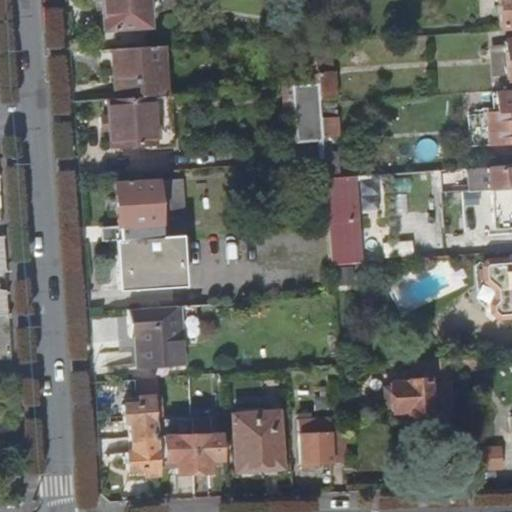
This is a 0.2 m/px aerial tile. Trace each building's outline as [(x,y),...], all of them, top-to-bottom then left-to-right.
[(98,0),(100,31),(145,29),(144,9),(156,8),(156,0),(98,0)] [(310,0),(312,16),(327,15),(325,0),(310,0)] [(511,0),(496,0),(498,30),(511,29),(511,0)] [(329,44),(327,15),(312,16),(313,35),(314,45),(329,44)] [(511,40),(503,41),(504,79),(511,79),(511,40)] [(316,72),(331,71),(329,44),(314,45),(315,63),(316,72)] [(120,66),(113,66),(115,101),(149,99),(163,98),(160,46),(120,49),(120,66)] [(112,66),(113,66),(120,66),(120,49),(112,50),(112,66)] [(301,65),(301,88),(317,87),(316,72),(315,63),(301,65)] [(336,71),(331,71),(316,72),(317,87),(317,97),(337,96),(336,71)] [(321,144),(320,142),(319,119),(318,104),(317,97),(317,87),(301,88),(291,89),(293,119),(295,146),(321,144)] [(283,120),(293,119),(291,89),(281,90),(283,120)] [(490,114),(491,145),(511,143),(511,91),(498,92),(500,114),(490,114)] [(115,101),(107,102),(110,148),(152,146),(153,152),(173,150),(170,98),(163,98),(149,99),(115,101)] [(319,119),(335,118),(334,103),(318,104),(319,119)] [(485,145),(491,145),(490,114),(483,115),(485,145)] [(319,119),(320,142),(336,140),(335,118),(319,119)] [(335,155),(321,156),(322,162),(323,181),(337,180),(335,155)] [(511,228),(511,166),(488,168),(491,229),(511,228)] [(182,181),(114,185),(118,243),(160,240),(159,226),(185,224),(182,181)] [(342,227),(327,228),(329,266),(344,265),(342,227)] [(160,240),(118,243),(115,243),(118,292),(183,287),(180,239),(160,240)] [(511,261),(485,264),(481,268),(483,283),(493,292),(494,301),(490,306),(490,315),(496,320),(511,318),(511,261)] [(195,307),(178,308),(180,342),(197,341),(195,307)] [(180,342),(178,308),(126,311),(128,336),(136,336),(138,368),(181,365),(180,342)] [(460,358),(461,372),(481,371),(481,357),(460,358)] [(428,378),(409,379),(409,382),(390,383),(390,388),(390,407),(405,406),(406,412),(429,411),(429,407),(428,396),(428,378)] [(447,381),(428,382),(428,396),(429,407),(448,406),(447,381)] [(158,420),(158,396),(137,396),(137,405),(122,406),(122,423),(127,423),(128,438),(153,437),(153,421),(158,420)] [(276,417),(232,419),(235,470),(279,468),(276,417)] [(209,418),(188,419),(189,435),(190,475),(207,474),(207,461),(218,460),(217,433),(209,433),(209,418)] [(158,420),(153,421),(153,437),(189,435),(188,419),(158,420)] [(296,464),(343,462),(341,434),(328,434),(328,419),(294,419),(296,464)] [(190,475),(189,435),(153,437),(155,469),(169,469),(169,464),(174,464),(174,476),(191,476),(190,475)] [(142,477),(156,477),(155,469),(153,437),(128,438),(128,452),(125,452),(125,471),(141,471),(142,477)]
